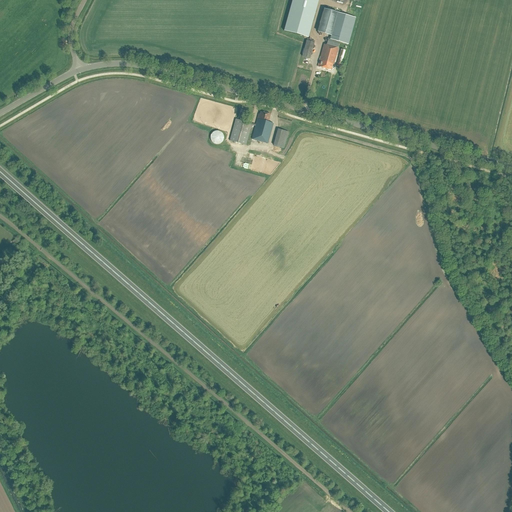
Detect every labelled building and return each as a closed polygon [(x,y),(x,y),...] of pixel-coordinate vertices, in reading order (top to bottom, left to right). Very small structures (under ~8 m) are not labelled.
[(299,35),(309,0),(288,0),(280,30),(299,35)] [(331,36),(338,13),(324,9),(318,32),(331,36)] [(348,45),(356,18),(338,13),(331,40),(348,45)] [(310,59),(315,42),(307,40),(302,57),(310,59)] [(333,65),(337,49),(323,45),(317,67),(330,71),(332,64),(333,65)] [(341,67),(346,51),(341,50),(337,66),(341,67)] [(271,115),(260,113),(260,115),(259,115),(256,125),(236,120),(230,141),(246,146),(252,126),(255,127),(252,140),(268,144),(273,124),(269,123),(271,115)] [(287,147),(289,130),(280,129),(278,146),(287,147)] [(211,137),(211,138),(211,139),(211,140),(211,141),(212,142),(212,143),(213,143),(214,144),(215,144),(216,145),(217,145),(218,145),(219,145),(220,144),(221,144),(221,143),(222,143),(223,142),(223,141),(224,140),(224,139),(224,138),(224,137),(224,136),(223,135),(223,134),(222,133),(221,133),(221,132),(220,132),(219,132),(218,131),(217,131),(216,132),(215,132),(214,132),(213,133),(212,133),(212,134),(211,135),(211,136),(211,137)]
